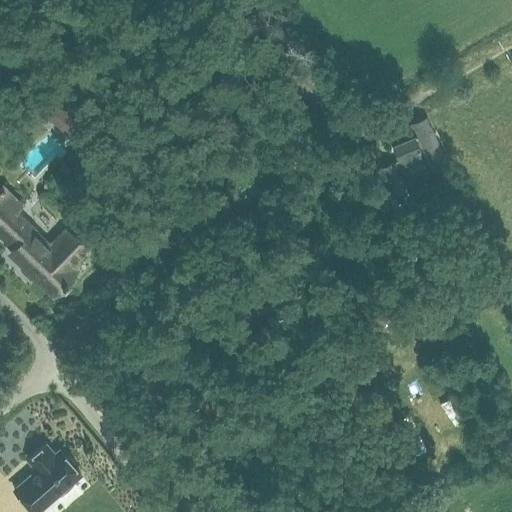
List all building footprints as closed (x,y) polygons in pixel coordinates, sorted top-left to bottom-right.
[(49,97),(39,108),(49,117),(60,106),(49,97)] [(83,128),(73,139),(83,148),(93,137),(83,128)] [(448,152),(444,154),(432,129),(415,137),(393,147),(401,164),(385,172),(394,194),(405,189),(413,186),(410,180),(406,171),(429,161),(434,174),(454,164),(448,152)] [(3,186),(0,189),(0,230),(16,247),(11,252),(54,294),(77,271),(72,267),(89,249),(67,229),(49,248),(32,232),(35,229),(16,211),(22,204),(3,186)] [(395,210),(406,204),(401,194),(390,200),(395,210)] [(302,249),(305,266),(317,263),(314,247),(302,249)] [(354,296),(351,312),(366,315),(368,299),(354,296)] [(378,315),(377,315),(384,330),(384,329),(409,318),(402,303),(378,315)] [(327,388),(338,384),(330,360),(319,364),(327,388)] [(344,404),(354,401),(350,385),(339,388),(344,404)] [(405,441),(419,435),(403,402),(389,408),(405,441)] [(370,426),(366,416),(340,427),(344,437),(370,426)] [(38,469),(15,488),(35,511),(36,511),(81,473),(76,467),(76,463),(74,459),(71,456),(66,456),(60,449),(55,453),(47,443),(29,459),(38,469)]
